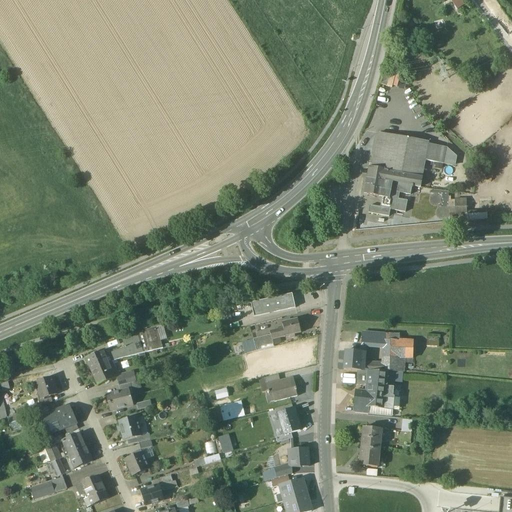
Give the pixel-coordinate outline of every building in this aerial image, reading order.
[(429,143),(379,134),(372,169),(387,172),(422,178),(422,177),(425,161),(428,145),(429,143)] [(447,148),(428,145),(425,161),(444,165),(447,148)] [(372,169),(368,169),(367,178),(376,180),(376,181),(384,182),(385,181),(387,172),(372,169)] [(422,178),(387,172),(385,181),(384,182),(392,183),(413,187),(420,188),(423,177),(422,177),(422,178)] [(376,180),(367,178),(364,195),(381,198),(388,200),(392,183),(384,182),(376,181),(376,180)] [(413,187),(392,183),(388,200),(393,201),(391,211),(405,214),(407,202),(398,200),(399,194),(410,196),(411,188),(412,188),(413,187)] [(388,200),(381,198),(380,209),(379,209),(390,211),(391,211),(393,201),(388,200)] [(465,200),(454,201),(455,217),(466,216),(465,200)] [(390,211),(379,209),(380,209),(369,206),(368,214),(388,218),(390,211)] [(292,295),(250,304),(253,318),(295,308),(292,295)] [(230,313),(219,315),(222,327),(233,324),(230,313)] [(297,319),(282,324),(283,329),(285,338),(290,336),(291,339),(294,338),(294,336),(301,334),(297,319)] [(157,329),(136,335),(137,338),(139,344),(142,355),(161,350),(157,329)] [(283,329),(269,333),(270,336),(272,341),(285,338),(283,329)] [(385,335),(362,333),(361,344),(367,345),(384,346),(384,341),(385,341),(385,335)] [(268,336),(253,340),(253,342),(254,342),(256,352),(274,348),(272,341),(270,336),(268,336)] [(137,338),(123,343),(125,349),(127,348),(139,344),(137,338)] [(385,341),(384,341),(384,346),(384,365),(384,373),(388,373),(395,373),(404,373),(404,359),(405,342),(385,341)] [(253,342),(243,345),(246,355),(256,352),(254,342),(253,342)] [(413,342),(405,342),(404,359),(412,359),(413,342)] [(139,344),(127,348),(129,358),(142,355),(139,344)] [(125,349),(105,357),(108,365),(111,364),(116,362),(129,358),(127,348),(125,349)] [(360,353),(345,352),(343,371),(357,372),(361,372),(362,365),(363,353),(360,353)] [(105,357),(103,353),(87,360),(91,372),(108,365),(105,357)] [(108,365),(91,372),(98,387),(114,380),(111,373),(114,372),(114,371),(111,364),(108,365)] [(361,372),(357,372),(357,386),(368,387),(368,386),(369,372),(368,372),(361,372)] [(384,373),(369,372),(368,386),(386,388),(386,386),(388,373),(384,373)] [(133,373),(118,377),(119,378),(117,379),(119,388),(130,385),(136,384),(133,373)] [(395,373),(388,373),(386,386),(394,386),(395,373)] [(278,376),(265,379),(266,385),(280,382),(278,376)] [(52,379),(36,385),(41,401),(41,402),(50,399),(57,397),(52,379)] [(280,382),(266,385),(268,392),(268,394),(269,397),(272,396),(274,403),(297,397),(296,391),(297,390),(296,388),(293,389),(290,379),(280,382)] [(119,388),(120,394),(129,391),(129,392),(132,391),(130,385),(119,388)] [(386,388),(368,386),(368,387),(367,393),(367,398),(365,398),(364,408),(369,409),(378,409),(378,410),(387,411),(389,391),(389,388),(386,388)] [(225,388),(213,392),(216,401),(228,397),(225,388)] [(120,394),(106,397),(110,413),(133,407),(129,392),(129,391),(120,394)] [(367,393),(357,392),(356,392),(355,407),(364,408),(365,398),(367,398),(367,393)] [(50,399),(41,402),(41,401),(39,402),(41,408),(52,405),(50,399)] [(150,402),(136,406),(138,412),(151,408),(150,402)] [(240,404),(213,411),(216,424),(244,417),(240,404)] [(69,410),(52,417),(59,433),(60,433),(76,425),(69,410)] [(293,410),(278,415),(284,435),(285,436),(291,434),(300,431),(293,410)] [(24,414),(7,419),(9,426),(26,421),(24,414)] [(52,417),(43,421),(47,428),(50,437),(59,433),(52,417)] [(136,419),(119,423),(124,443),(137,439),(142,438),(141,437),(136,419)] [(412,421),(402,420),(402,432),(411,432),(412,421)] [(26,421),(9,426),(12,434),(29,428),(26,421)] [(50,437),(47,428),(40,431),(45,444),(52,442),(61,437),(60,433),(59,433),(50,437)] [(381,430),(364,428),(362,447),(379,449),(381,430)] [(78,431),(70,435),(71,437),(64,439),(66,441),(80,435),(78,431)] [(284,435),(275,438),(277,444),(293,439),(291,434),(285,436),(284,435)] [(63,443),(62,443),(67,454),(68,457),(86,449),(80,435),(66,441),(63,443)] [(222,454),(233,451),(227,435),(217,438),(222,454)] [(148,436),(141,437),(142,438),(137,439),(138,445),(149,442),(148,436)] [(137,439),(126,442),(128,448),(138,445),(137,439)] [(54,447),(52,442),(45,444),(43,445),(52,464),(59,462),(61,461),(59,457),(54,447)] [(149,442),(138,445),(140,452),(151,449),(149,442)] [(379,449),(362,447),(360,466),(377,468),(379,449)] [(86,449),(68,457),(71,464),(74,471),(80,469),(91,464),(93,463),(86,449)] [(307,449),(290,450),(291,465),(291,469),(292,469),(309,468),(307,449)] [(141,455),(125,462),(132,478),(149,471),(146,463),(144,463),(141,455)] [(194,464),(196,469),(220,461),(219,456),(194,464)] [(65,476),(59,462),(52,464),(58,479),(65,476)] [(91,464),(80,469),(81,473),(93,470),(91,464)] [(291,465),(274,470),(277,479),(292,475),(292,469),(291,469),(291,465)] [(274,470),(268,472),(271,481),(277,479),(274,470)] [(99,477),(82,484),(89,500),(84,502),(88,510),(109,501),(99,477)] [(171,477),(160,480),(162,487),(173,484),(171,477)] [(290,484),(288,477),(271,482),(273,489),(278,487),(290,484)] [(67,491),(63,479),(51,483),(55,495),(67,491)] [(278,487),(283,503),(308,496),(303,480),(290,484),(278,487)] [(51,483),(31,490),(35,502),(55,495),(51,483)] [(158,487),(140,492),(145,508),(163,502),(158,487)] [(312,511),(308,496),(283,503),(285,511),(312,511)] [(511,511),(511,499),(500,499),(498,511),(511,511)] [(187,502),(176,505),(178,511),(189,509),(187,502)]
